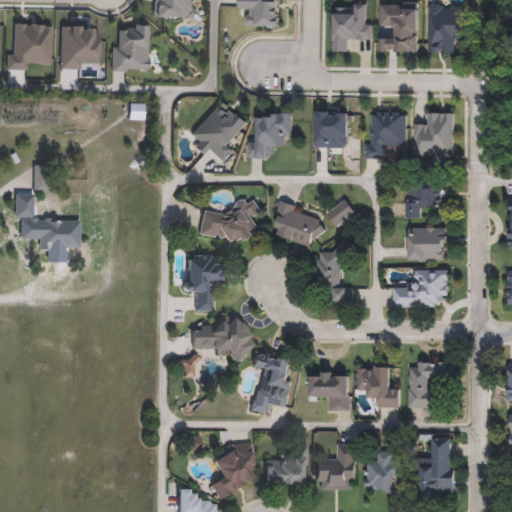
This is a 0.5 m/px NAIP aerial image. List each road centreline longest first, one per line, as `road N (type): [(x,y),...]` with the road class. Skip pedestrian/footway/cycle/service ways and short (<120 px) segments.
road 1 (residential): [(472,91),(482,511)]
road 2 (residential): [(511,335),(321,333),(287,312),(272,280)]
road 3 (residential): [(265,66),(312,65),(328,83),(472,91)]
